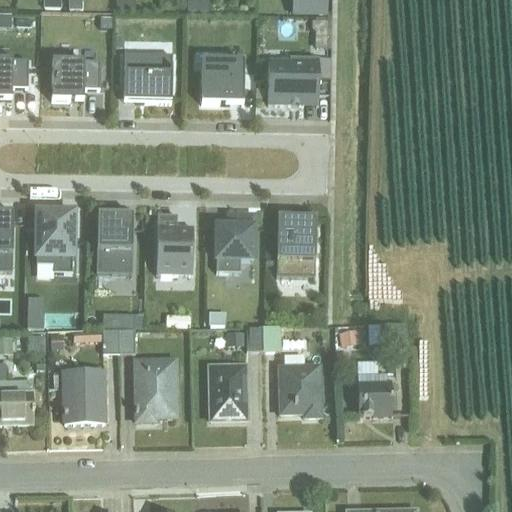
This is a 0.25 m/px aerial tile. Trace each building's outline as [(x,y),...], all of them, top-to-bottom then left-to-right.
[(61,0),(43,0),(44,11),(62,11),(61,0)] [(136,0),(116,0),(117,13),(136,13),(136,0)] [(188,0),(187,14),(209,15),(209,1),(188,0)] [(291,0),(291,16),(327,16),(327,0),(291,0)] [(312,23),(311,31),(316,36),(315,51),(331,52),(332,21),(327,20),(327,24),(312,23)] [(123,94),(123,106),(136,106),(171,107),(172,59),(124,58),(123,94)] [(268,63),(267,109),(303,109),(318,110),(318,98),(319,61),(319,60),(289,60),(289,64),(268,63)] [(319,61),(318,98),(330,98),(331,62),(319,61)] [(28,64),(0,63),(0,103),(11,104),(11,92),(28,92),(28,64)] [(244,63),(201,63),(201,107),(230,108),(243,108),(243,96),(244,63)] [(100,65),(52,64),(51,105),(83,105),(83,93),(100,93),(100,65)] [(0,275),(12,276),(13,228),(13,216),(0,215),(0,275)] [(37,216),(36,267),(53,267),(53,275),(71,275),(71,264),(75,264),(75,228),(76,217),(61,217),(37,216)] [(119,218),(97,218),(96,276),(132,277),(133,230),(133,218),(119,218)] [(157,219),(156,277),(192,278),(193,231),(177,231),(177,219),(157,219)] [(217,232),(216,275),(240,276),(240,266),(252,267),(253,220),(229,220),(229,232),(217,232)] [(277,233),(276,279),(314,280),(316,222),(292,221),(277,221),(277,233)] [(27,301),(27,331),(42,332),(43,301),(27,301)] [(216,332),(217,315),(200,314),(200,331),(216,332)] [(103,318),(103,332),(135,333),(135,318),(103,318)] [(157,331),(181,332),(182,319),(157,318),(157,331)] [(359,330),(359,351),(397,351),(397,330),(359,330)] [(238,356),(252,356),(252,332),(238,332),(238,356)] [(254,358),(273,358),(273,332),(254,332),(254,358)] [(118,359),(118,334),(102,335),(103,359),(118,359)] [(118,334),(118,359),(135,359),(135,334),(118,334)] [(330,334),(331,350),(349,350),(349,334),(330,334)] [(101,337),(73,338),(73,347),(101,346),(101,337)] [(63,338),(51,338),(51,352),(63,352),(63,338)] [(45,340),(28,340),(28,356),(45,356),(45,340)] [(12,342),(0,341),(0,358),(13,358),(12,342)] [(283,369),(277,369),(278,422),(302,421),(302,425),(322,424),(322,369),(304,369),(304,357),(283,358),(283,369)] [(178,363),(132,364),(134,429),(159,429),(159,425),(179,425),(178,363)] [(357,379),(377,378),(377,366),(357,366),(357,379)] [(0,431),(34,431),(32,384),(6,385),(5,367),(0,367),(0,431)] [(248,368),(207,369),(208,428),(249,427),(248,368)] [(106,374),(61,375),(62,430),(107,429),(106,374)] [(377,378),(357,379),(358,422),(392,421),(391,387),(387,387),(387,378),(377,378)]
